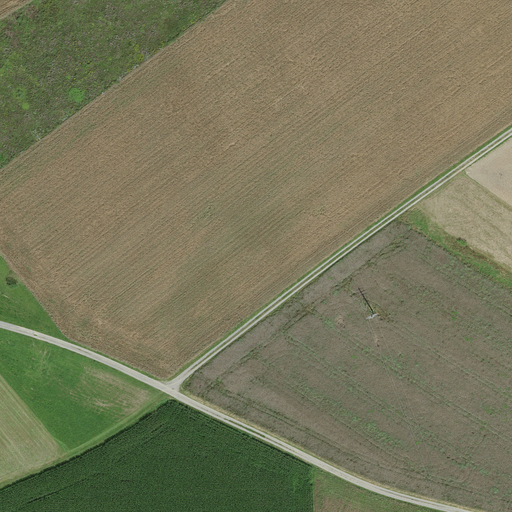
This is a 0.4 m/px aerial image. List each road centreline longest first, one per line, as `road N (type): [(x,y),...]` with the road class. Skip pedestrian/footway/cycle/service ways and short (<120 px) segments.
road 1 (track): [(472,511),(353,477),(172,388),(0,322)]
road 2 (track): [(172,388),(511,128)]
